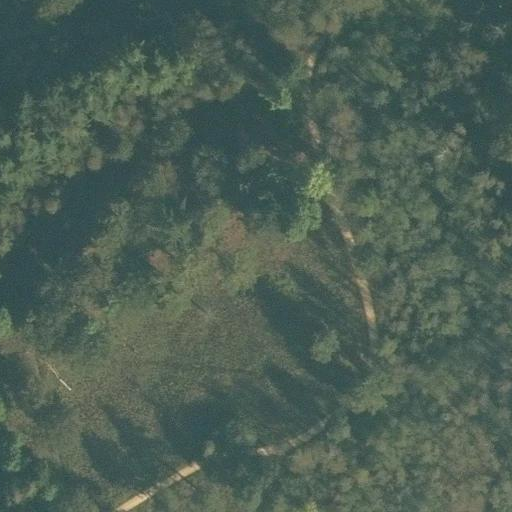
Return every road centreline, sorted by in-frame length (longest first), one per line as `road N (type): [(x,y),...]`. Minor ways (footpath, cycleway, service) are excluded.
road 1 (track): [(339,0),(315,22),(306,72),(379,316),(379,344),(362,388),(343,406),(279,436)]
road 2 (track): [(279,436),(123,511)]
